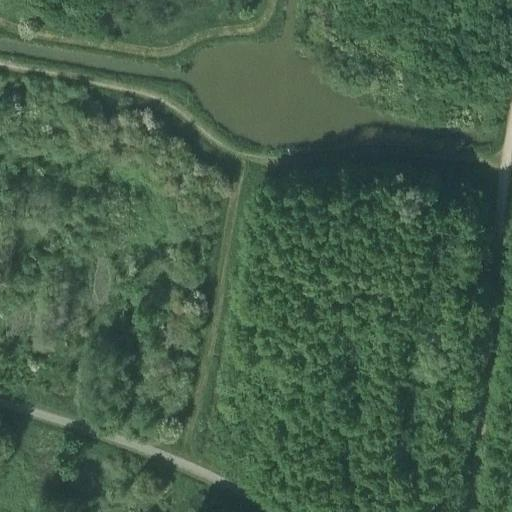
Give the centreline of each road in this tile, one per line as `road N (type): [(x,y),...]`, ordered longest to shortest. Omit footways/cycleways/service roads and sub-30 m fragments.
road 1 (track): [(508,168),(369,144),(325,159),(250,158),(145,93),(0,65)]
road 2 (track): [(469,511),(508,168)]
